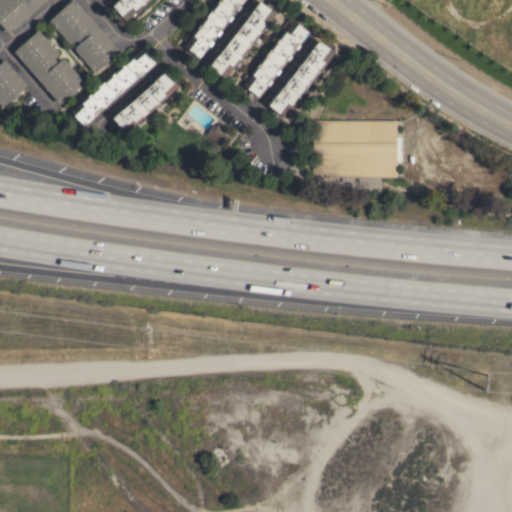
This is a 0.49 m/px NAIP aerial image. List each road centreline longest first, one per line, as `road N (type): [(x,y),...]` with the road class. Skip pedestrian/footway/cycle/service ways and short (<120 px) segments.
road 1 (track): [(0,374),(343,357),(449,405),(511,418)]
road 2 (motorway): [(0,241),(291,283),(511,304)]
road 3 (motorway): [(0,265),(511,304)]
road 4 (motorway): [(511,256),(224,226)]
road 5 (motorway): [(224,226),(0,161)]
road 6 (motorway): [(224,226),(0,193)]
road 7 (primary): [(511,127),(449,91),(330,0)]
